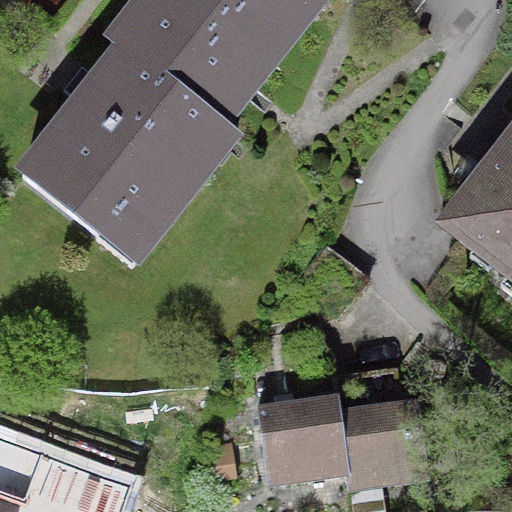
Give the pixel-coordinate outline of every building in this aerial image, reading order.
[(295,0),(143,0),(113,40),(206,113),(223,92),(233,100),(295,22),(285,13),(295,0)] [(93,102),(87,97),(24,177),(101,238),(111,225),(138,246),(209,155),(199,147),(216,125),(226,133),(228,131),(206,113),(113,40),(110,43),(122,52),(99,81),(105,86),(93,102)] [(451,225),(511,272),(511,148),(505,143),(490,162),(497,167),(484,183),(451,225)] [(339,412),(336,397),(295,403),(257,408),(267,482),(346,472),(339,412)] [(346,472),(348,487),(428,476),(418,402),(378,407),(339,412),(346,472)] [(129,511),(141,479),(0,428),(0,511),(129,511)]
